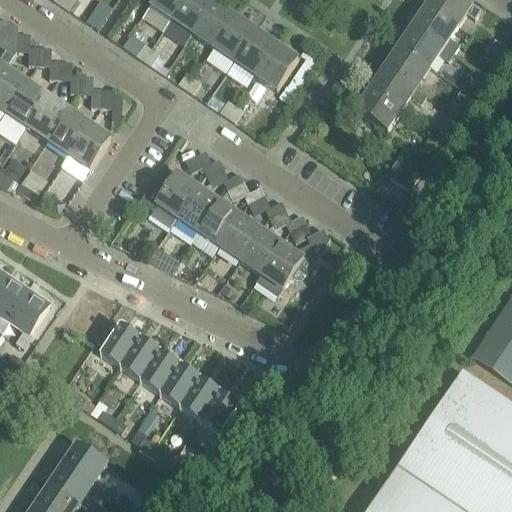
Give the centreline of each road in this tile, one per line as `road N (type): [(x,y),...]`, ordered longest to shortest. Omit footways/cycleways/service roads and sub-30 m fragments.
road 1 (residential): [(4,0),(156,105),(60,251)]
road 2 (residential): [(299,361),(60,251)]
road 3 (residential): [(395,264),(213,142)]
road 4 (residential): [(395,264),(511,114)]
road 5 (residential): [(299,361),(319,353),(395,264)]
